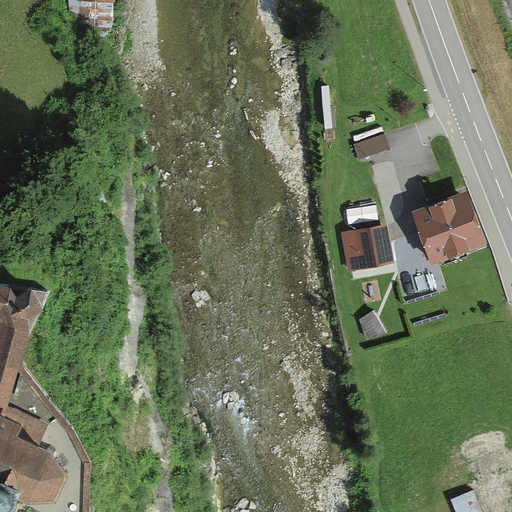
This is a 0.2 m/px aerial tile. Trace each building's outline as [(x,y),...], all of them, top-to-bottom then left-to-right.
[(355,142),(361,157),(392,147),(387,131),(355,142)] [(421,224),(438,270),(490,252),(474,205),(421,224)] [(398,266),(390,227),(349,235),(357,274),(398,266)] [(0,317),(1,317),(0,319),(0,417),(3,419),(30,334),(49,292),(0,285),(0,317)] [(0,417),(0,500),(15,508),(18,503),(56,504),(68,477),(51,454),(18,438),(22,428),(3,419),(0,417)] [(480,511),(475,489),(449,495),(452,511),(480,511)] [(0,500),(0,511),(13,511),(15,508),(0,500)]
